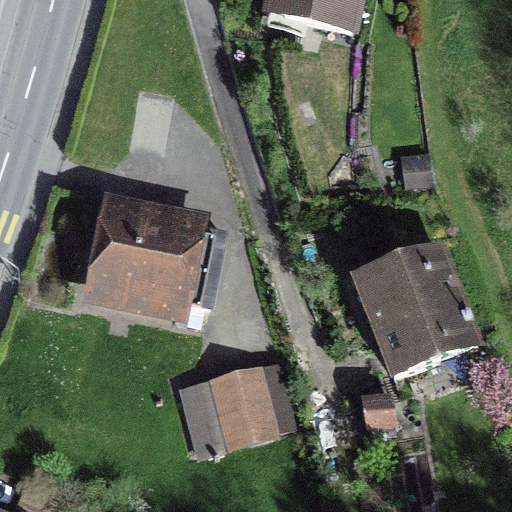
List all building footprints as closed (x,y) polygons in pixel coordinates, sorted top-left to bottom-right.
[(358,0),(289,0),(285,22),(352,35),(358,0)] [(428,160),(408,162),(411,189),(432,186),(428,160)] [(224,238),(115,217),(99,297),(176,312),(178,306),(209,312),(224,238)] [(441,254),(358,287),(395,382),(478,350),(441,254)] [(281,370),(215,388),(232,451),(276,440),(275,437),(297,431),(281,370)] [(26,487),(15,511),(17,511),(72,511),(74,509),(26,487)]
